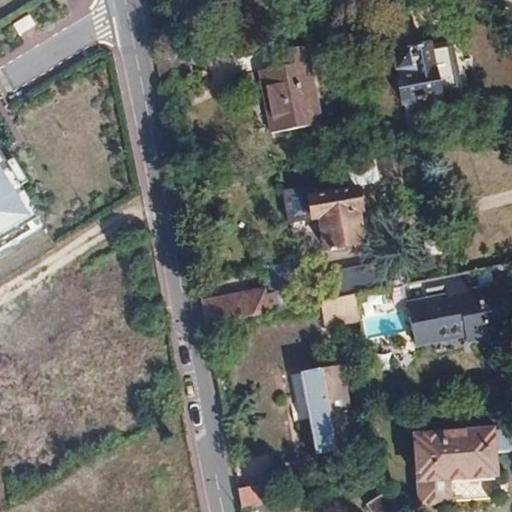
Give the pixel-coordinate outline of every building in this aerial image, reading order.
[(221,51),(219,39),(188,45),(190,57),(221,51)] [(459,85),(450,42),(430,46),(429,41),(409,46),(409,48),(393,51),(403,101),(439,94),(438,90),(459,85)] [(319,122),(309,67),(316,66),(313,45),(273,53),(275,66),(259,68),(270,131),(319,122)] [(189,83),(181,46),(153,52),(160,89),(189,83)] [(0,232),(27,216),(0,171),(0,232)] [(361,209),(357,186),(307,196),(312,219),(320,217),(326,248),(363,241),(356,210),(361,209)] [(334,283),(355,288),(359,271),(338,266),(334,283)] [(511,330),(511,296),(496,300),(494,287),(470,291),(466,273),(423,281),(425,295),(441,292),(442,297),(407,304),(415,343),(416,343),(420,344),(432,343),(435,341),(466,333),(467,339),(511,330)] [(269,311),(264,287),(201,299),(205,324),(269,311)] [(367,311),(363,293),(322,300),(324,310),(351,305),(352,309),(358,307),(359,312),(367,311)] [(313,452),(353,444),(345,399),(341,400),(335,363),(288,372),(293,404),(304,401),(313,452)] [(511,450),(511,442),(510,428),(415,436),(421,504),(450,502),(448,477),(495,473),(493,452),(511,450)] [(269,501),(266,482),(237,487),(240,507),(255,504),(269,501)] [(398,511),(385,490),(364,504),(369,511),(398,511)]
